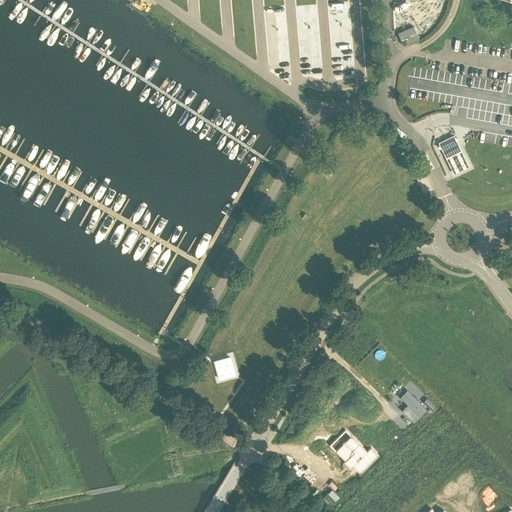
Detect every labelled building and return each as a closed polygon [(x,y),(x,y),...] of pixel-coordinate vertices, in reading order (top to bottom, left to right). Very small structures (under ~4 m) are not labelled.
[(398,33),(399,36),(403,46),(419,39),(414,27),(398,33)] [(454,174),(468,167),(456,142),(458,138),(454,137),(453,136),(439,143),(440,144),(439,148),(442,149),(454,174)] [(235,375),(230,357),(215,362),(220,379),(235,375)] [(408,388),(399,397),(405,403),(400,408),(414,423),(428,409),(408,388)] [(335,455),(362,482),(381,463),(377,459),(386,449),(378,441),(368,452),(352,436),(335,455)]
